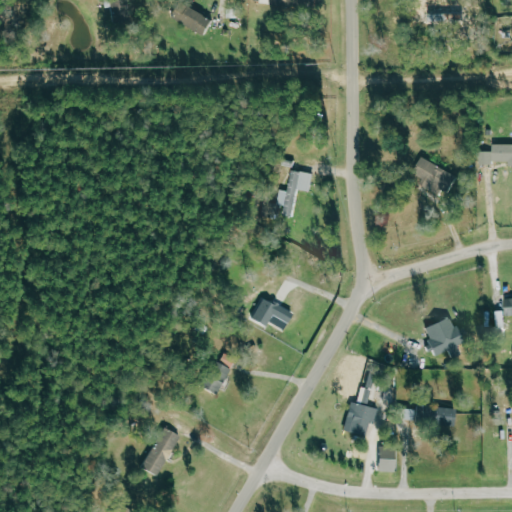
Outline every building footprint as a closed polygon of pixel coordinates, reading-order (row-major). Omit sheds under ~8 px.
[(212,20),(182,2),(173,18),(203,35),(212,20)] [(511,143),(493,143),(493,151),(480,151),(480,164),(494,164),(494,160),(509,161),(509,165),(511,165),(511,143)] [(413,174),(449,191),(457,174),(421,157),(413,174)] [(289,191),(281,190),(279,205),(286,206),(285,215),(294,216),(297,189),(311,191),(314,173),(292,170),(289,191)] [(253,320),(266,326),(268,322),(284,329),(293,310),(264,296),(253,320)] [(449,351),(451,357),(462,354),(451,316),(425,324),(430,339),(427,340),(432,356),(449,351)] [(231,367),(215,361),(205,389),(222,394),(231,367)] [(367,436),(370,421),(375,422),(378,408),(368,406),(372,389),(361,387),(350,432),(367,436)] [(456,409),(433,406),(430,423),(453,427),(456,409)] [(148,470),(163,476),(179,433),(164,427),(148,470)] [(395,472),(394,449),(378,449),(379,472),(395,472)]
